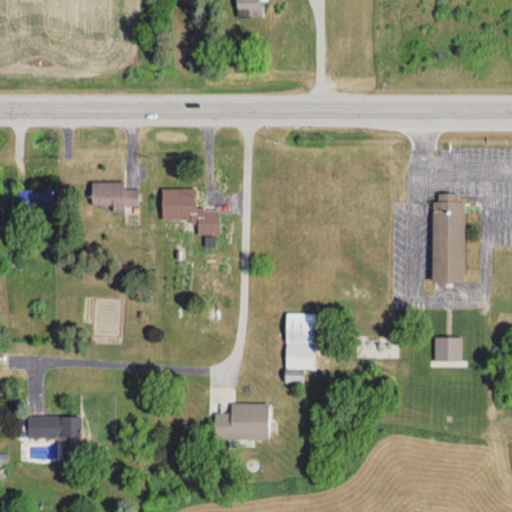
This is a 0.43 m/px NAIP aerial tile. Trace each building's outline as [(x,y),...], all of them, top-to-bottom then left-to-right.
[(266,0),(237,0),(237,15),(266,16),(266,0)] [(437,181),(437,190),(430,190),(432,271),(464,270),(463,191),(455,191),(455,182),(437,181)] [(125,182),(92,182),(92,210),(140,210),(140,189),(125,189),(125,182)] [(197,188),(162,189),(163,222),(198,222),(198,234),(220,234),(220,210),(197,210),(197,188)] [(316,313),(286,313),(285,384),(304,384),(304,369),(315,370),(316,313)] [(462,361),(462,337),(434,337),(434,361),(462,361)] [(269,403),(231,403),(231,413),(215,413),(215,439),(269,439),(269,403)] [(70,438),(70,447),(81,447),(81,415),(28,415),(28,438),(70,438)]
